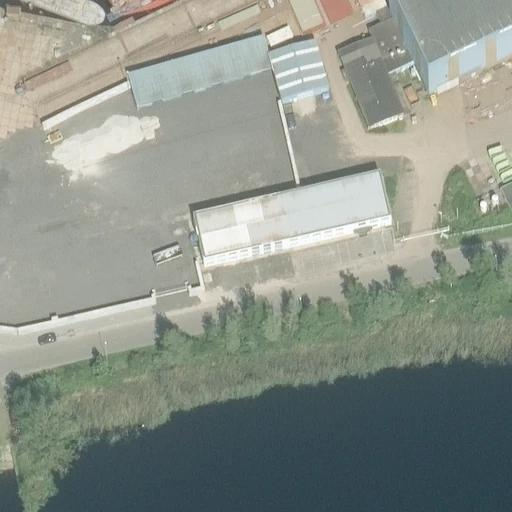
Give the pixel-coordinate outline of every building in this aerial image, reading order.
[(511,0),(381,0),(392,23),(367,33),(371,42),(338,56),(369,132),(402,118),(386,78),(413,67),(428,98),(511,58),(511,0)] [(266,57),(270,71),(280,104),(326,90),(312,43),(266,57)] [(93,91),(101,115),(130,105),(122,82),(93,91)] [(186,103),(193,126),(220,118),(217,107),(244,99),(241,88),(186,103)] [(69,109),(76,128),(94,122),(87,102),(69,109)] [(379,180),(277,204),(269,171),(246,176),(251,200),(269,195),(271,205),(192,224),(203,270),(287,250),(380,229),(390,226),(379,180)] [(511,217),(511,187),(499,193),(511,218),(511,217)]
